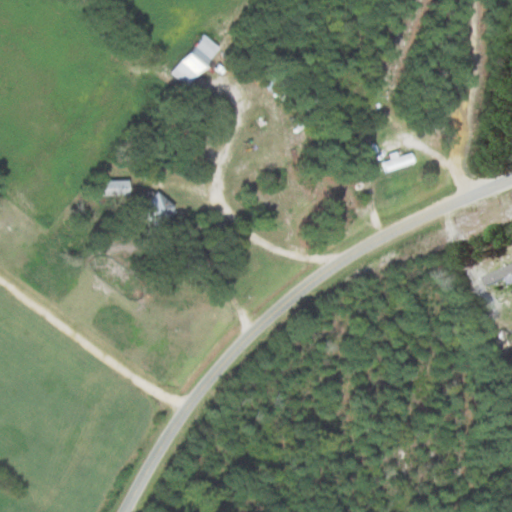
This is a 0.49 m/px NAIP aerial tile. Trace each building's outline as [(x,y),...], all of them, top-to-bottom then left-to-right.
[(166,73),(181,87),(216,49),(201,35),(166,73)] [(383,171),(411,163),(409,154),(380,163),(383,171)] [(92,181),(92,197),(124,197),(124,181),(92,181)] [(323,197),(318,191),(292,214),(298,220),(323,197)] [(128,207),(158,231),(174,210),(150,192),(143,201),(137,196),(128,207)] [(511,253),(483,266),(490,283),(511,274),(511,253)]
